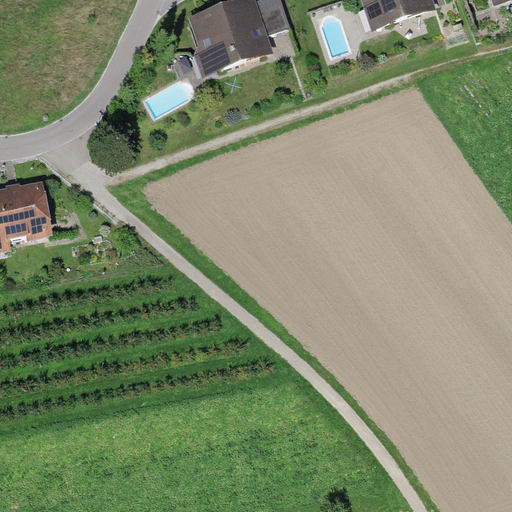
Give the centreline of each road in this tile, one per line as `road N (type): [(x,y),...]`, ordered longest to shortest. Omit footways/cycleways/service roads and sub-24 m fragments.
road 1 (track): [(55,137),(95,188),(328,394),(394,467),(418,511)]
road 2 (residential): [(0,149),(55,137),(87,117),(152,0)]
